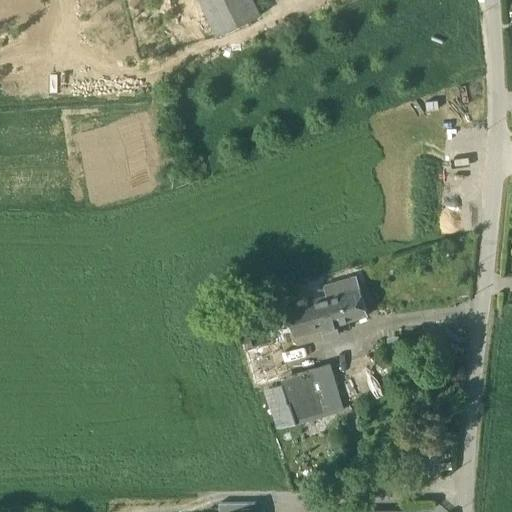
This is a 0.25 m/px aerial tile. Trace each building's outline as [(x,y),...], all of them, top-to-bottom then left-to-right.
[(199,0),(217,38),(261,17),(253,0),(199,0)] [(360,287),(315,300),(325,337),(339,333),(336,324),(368,315),(360,287)] [(266,372),(279,366),(272,350),(249,360),(253,368),(263,364),(266,372)] [(332,367),(282,382),(283,386),(288,404),(290,404),(339,390),(332,367)] [(288,404),(283,386),(271,390),(282,427),(295,423),(290,404),(288,404)] [(339,390),(290,404),(295,423),(344,409),(339,390)]
